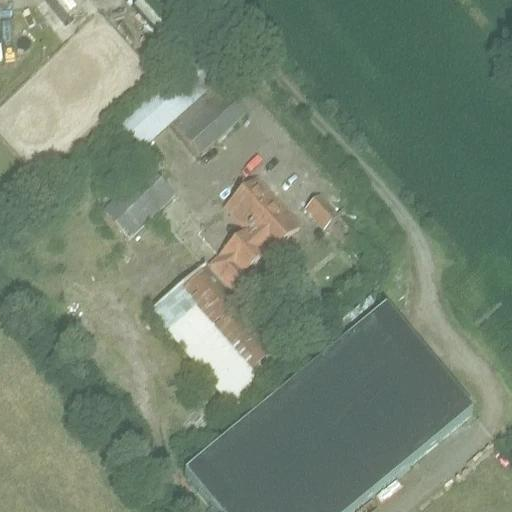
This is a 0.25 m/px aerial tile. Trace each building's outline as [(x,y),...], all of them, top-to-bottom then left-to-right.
[(63,0),(71,11),(80,5),(77,0),(63,0)] [(0,60),(1,62),(9,54),(0,44),(0,60)] [(198,64),(127,126),(115,137),(134,158),(170,127),(217,86),(198,64)] [(198,159),(245,117),(217,86),(170,127),(198,159)] [(176,199),(146,169),(98,215),(127,245),(176,199)] [(224,212),(246,236),(219,260),(220,261),(211,270),(235,297),(251,283),(245,276),(254,268),(253,267),(264,256),(268,260),(299,231),(256,183),(224,212)] [(324,232),(338,220),(320,200),(307,213),(324,232)] [(291,368),(208,271),(151,318),(232,416),(291,368)] [(384,312),(183,478),(211,511),(356,511),(472,417),(384,312)] [(190,424),(198,435),(217,422),(209,411),(190,424)]
